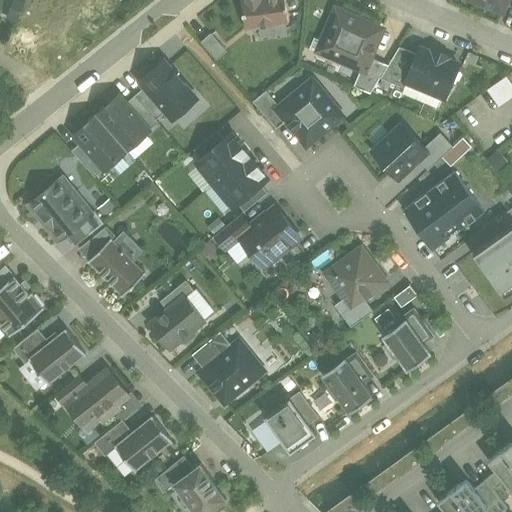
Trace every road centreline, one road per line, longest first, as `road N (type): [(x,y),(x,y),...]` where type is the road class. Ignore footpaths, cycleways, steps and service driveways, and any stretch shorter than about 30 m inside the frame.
road 1 (residential): [(272,490),(0,218)]
road 2 (residential): [(272,490),(479,338)]
road 3 (residential): [(181,0),(0,148)]
road 4 (residential): [(370,202),(330,233),(293,187),(337,152),(364,186)]
road 5 (residential): [(511,406),(365,511)]
road 6 (residential): [(370,202),(479,338)]
